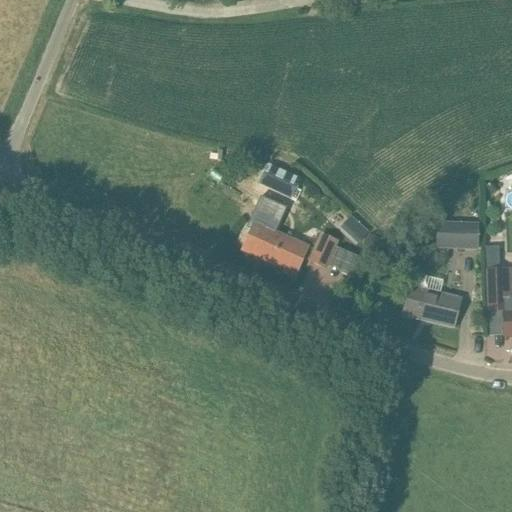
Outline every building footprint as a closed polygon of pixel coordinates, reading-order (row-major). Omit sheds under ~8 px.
[(272,167),(265,165),(250,180),(263,193),(268,189),(271,193),(282,182),(278,179),(281,176),(272,167)] [(314,251),(254,224),(242,252),(295,275),(302,258),(324,268),(336,242),(321,236),(314,251)] [(478,225),(436,224),(435,251),(477,252),(478,225)] [(511,299),(505,299),(504,271),(486,271),(487,312),(490,312),(490,313),(491,317),(503,317),(504,338),(511,337),(511,299)] [(460,300),(409,288),(402,316),(453,328),(460,300)]
